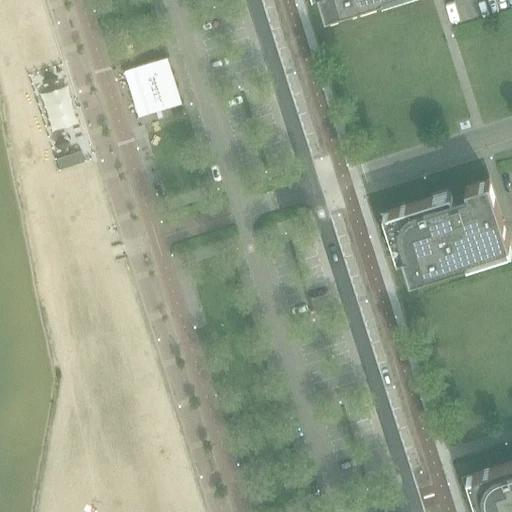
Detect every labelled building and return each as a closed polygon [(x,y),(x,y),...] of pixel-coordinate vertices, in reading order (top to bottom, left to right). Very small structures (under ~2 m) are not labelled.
[(322,0),(327,14),(371,0),(322,0)] [(125,70),(139,115),(149,111),(149,112),(182,101),(168,57),(135,67),(125,70)] [(59,169),(62,180),(88,172),(84,161),(59,169)] [(389,211),(390,213),(409,253),(405,254),(405,253),(403,254),(410,278),(506,248),(505,246),(504,246),(503,241),(507,240),(508,243),(510,242),(490,179),(466,186),(466,189),(467,189),(469,194),(452,199),(451,194),(450,191),(389,211)] [(474,476),(490,511),(511,511),(511,461),(472,474),(473,476),(474,476)]
